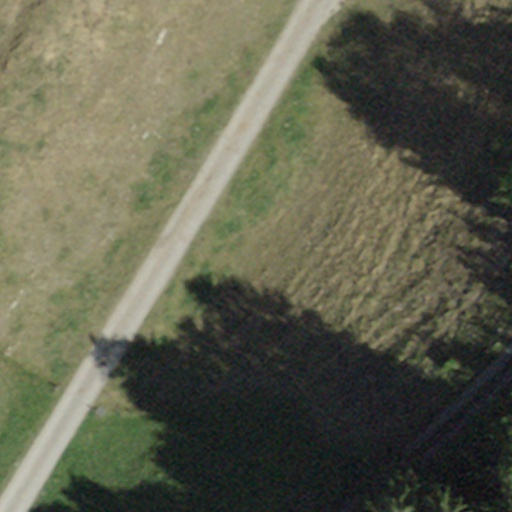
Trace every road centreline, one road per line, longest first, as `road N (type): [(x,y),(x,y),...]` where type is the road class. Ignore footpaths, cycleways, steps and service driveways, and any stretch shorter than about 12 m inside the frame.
road 1 (track): [(328,0),(15,511)]
road 2 (track): [(321,511),(511,297)]
